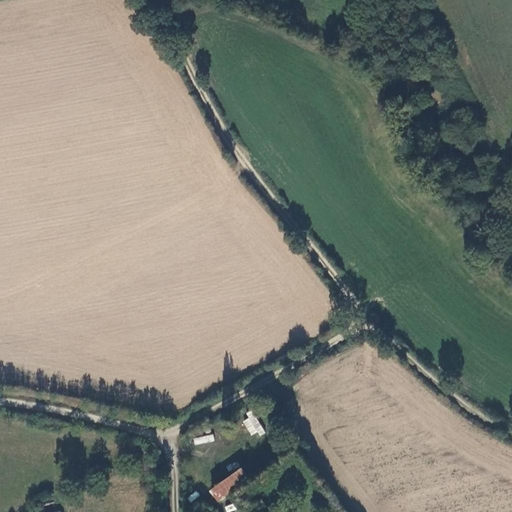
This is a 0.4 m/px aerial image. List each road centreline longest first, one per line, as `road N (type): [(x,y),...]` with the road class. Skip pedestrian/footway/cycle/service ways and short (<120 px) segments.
road 1 (track): [(163,0),(231,146),(307,240),(365,331),(166,440)]
road 2 (unclassified): [(0,401),(166,440),(173,511)]
